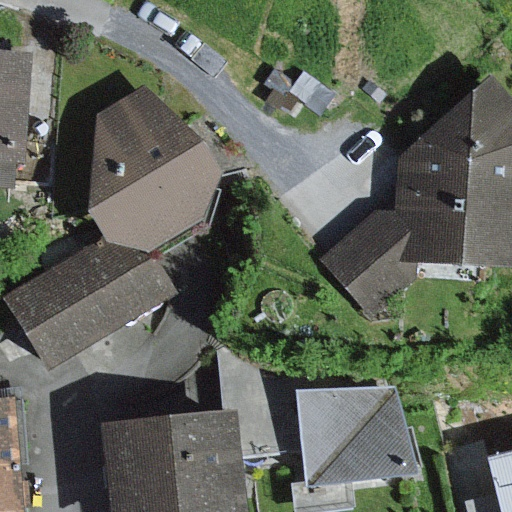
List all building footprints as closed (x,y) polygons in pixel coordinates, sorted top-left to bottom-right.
[(0,190),(13,191),(14,167),(23,168),(31,58),(0,56),(0,190)] [(373,213),(317,261),(370,322),(415,283),(416,267),(511,273),(511,107),(488,80),(395,162),(392,214),(373,213)] [(79,219),(95,244),(100,252),(143,261),(199,227),(220,179),(199,146),(141,89),(94,118),(82,217),(79,219)] [(95,244),(2,300),(44,379),(174,297),(150,262),(143,261),(100,252),(95,244)] [(232,416),(237,464),(298,454),(292,393),(287,356),(216,352),(222,417),(232,416)] [(300,486),(301,493),(352,487),(412,483),(393,390),(292,393),(298,454),(300,486)] [(23,401),(0,403),(0,511),(26,511),(27,511),(19,511),(15,468),(28,467),(23,401)] [(95,430),(104,511),(242,511),(237,464),(232,416),(222,417),(95,430)] [(511,511),(511,456),(483,464),(495,511),(511,511)] [(301,493),(300,486),(288,488),(291,511),(355,511),(352,487),(301,493)]
